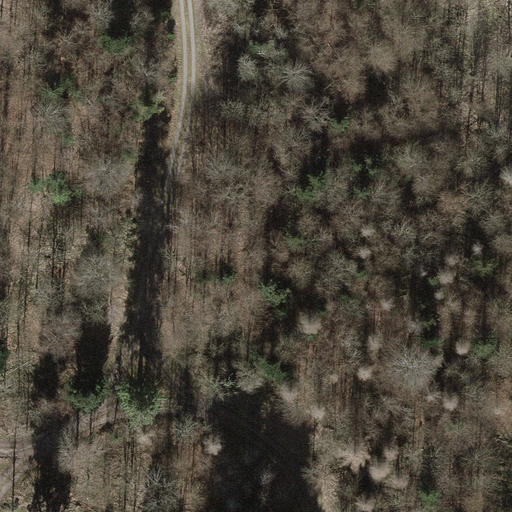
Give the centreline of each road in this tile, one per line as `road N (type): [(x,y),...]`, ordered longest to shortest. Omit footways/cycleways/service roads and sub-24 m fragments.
road 1 (track): [(188,0),(195,98),(164,198),(157,303),(126,367),(90,414),(0,494)]
road 2 (track): [(310,511),(299,470),(255,433),(197,403),(90,414)]
